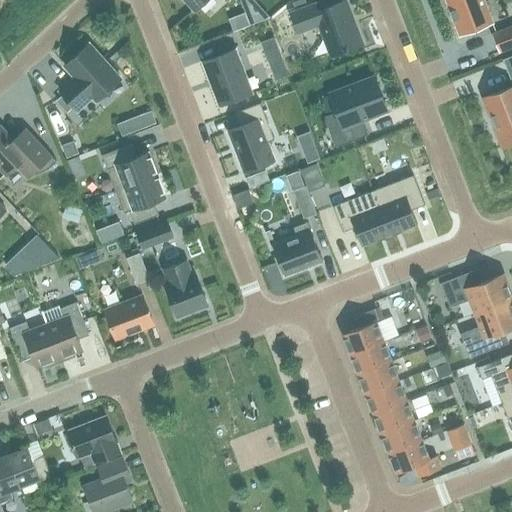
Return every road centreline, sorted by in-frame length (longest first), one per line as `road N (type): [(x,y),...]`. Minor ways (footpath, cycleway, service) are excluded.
road 1 (residential): [(143,0),(261,320)]
road 2 (residential): [(385,0),(476,241)]
road 3 (residential): [(312,304),(388,511)]
road 4 (residential): [(312,304),(476,241)]
road 5 (residential): [(121,376),(261,320)]
road 6 (residential): [(174,511),(121,376)]
road 7 (residential): [(0,420),(121,376)]
road 8 (residential): [(0,85),(90,0)]
road 9 (residential): [(396,511),(511,467)]
